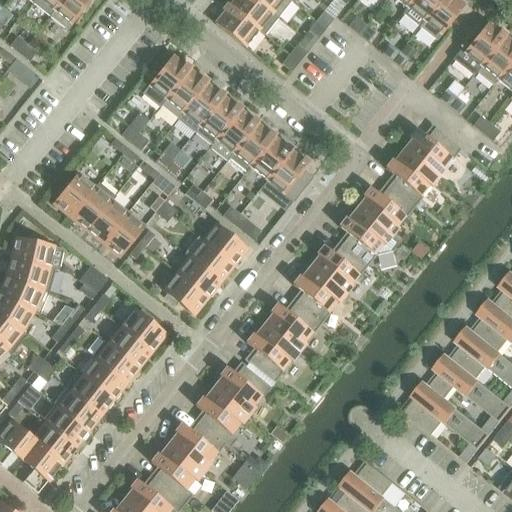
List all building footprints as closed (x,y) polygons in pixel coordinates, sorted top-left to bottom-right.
[(49,18),(54,12),(63,0),(35,0),(32,5),(49,18)] [(63,0),(54,12),(49,18),(67,32),(92,0),(63,0)] [(234,0),(229,7),(228,8),(258,32),(271,15),(272,15),(253,0),(234,0)] [(253,0),(272,15),(271,15),(277,20),(291,3),(287,0),(253,0)] [(394,0),(406,9),(413,0),(394,0)] [(413,0),(406,9),(423,22),(423,23),(441,0),(413,0)] [(441,0),(423,23),(423,22),(418,28),(436,43),(465,6),(456,0),(441,0)] [(227,5),(221,12),(223,14),(214,25),(244,49),(258,32),(228,8),(229,7),(227,5)] [(323,13),(316,22),(326,30),(333,20),(323,13)] [(348,28),(357,36),(365,26),(355,19),(348,28)] [(318,40),(326,30),(316,22),(308,32),(318,40)] [(452,61),(472,77),(475,74),(479,68),(480,68),(504,38),(505,38),(507,36),(500,31),(498,33),(487,24),(467,49),(464,46),(452,61)] [(375,34),(365,26),(357,36),(367,44),(375,34)] [(9,48),(19,56),(27,46),(17,38),(9,48)] [(511,44),(505,38),(504,38),(480,68),(479,68),(475,74),(493,88),(498,82),(497,82),(511,62),(511,44)] [(381,55),(391,63),(399,53),(389,45),(381,55)] [(36,54),(27,46),(19,56),(29,63),(36,54)] [(281,66),(291,74),(306,54),(297,46),(281,66)] [(0,54),(0,58),(10,67),(15,61),(3,51),(0,54)] [(409,61),(399,53),(391,63),(401,71),(409,61)] [(159,109),(165,101),(189,71),(190,72),(191,70),(185,64),(183,66),(172,57),(150,84),(147,87),(142,94),(141,95),(159,109)] [(27,70),(15,61),(10,67),(22,76),(27,70)] [(511,62),(497,82),(498,82),(511,93),(511,62)] [(200,80),(190,72),(189,71),(165,101),(182,115),(206,85),(207,85),(208,83),(202,78),(200,80)] [(143,78),(135,89),(142,94),(147,87),(150,84),(143,78)] [(217,93),(207,85),(206,85),(182,115),(177,121),(194,134),(223,98),(224,99),(225,97),(219,91),(217,93)] [(438,101),(448,109),(456,99),(446,91),(438,101)] [(234,107),(224,99),(223,98),(194,134),(211,148),(240,112),(242,110),(235,105),(234,107)] [(466,106),(456,99),(448,109),(458,116),(466,106)] [(251,120),(240,112),(211,148),(212,148),(210,150),(227,163),(257,125),(257,126),(259,124),(252,118),(251,120)] [(139,114),(128,127),(138,135),(148,122),(139,114)] [(472,128),(482,136),(490,126),(480,118),(472,128)] [(267,134),(257,126),(257,125),(227,163),(243,177),(250,169),(274,139),(276,137),(269,132),(267,134)] [(499,133),(490,126),(482,136),(491,143),(499,133)] [(121,137),(130,145),(138,135),(128,127),(121,137)] [(411,141),(402,152),(437,180),(444,172),(442,170),(450,160),(452,162),(458,154),(461,150),(435,129),(426,140),(415,131),(409,140),(411,141)] [(148,143),(138,135),(130,145),(140,153),(148,143)] [(284,147),(274,139),(250,169),(266,182),(290,152),(291,153),(293,151),(286,145),(284,147)] [(110,146),(122,156),(127,150),(115,140),(110,146)] [(139,160),(127,150),(122,156),(134,166),(139,160)] [(458,154),(465,160),(468,156),(461,150),(458,154)] [(301,161),(291,153),(290,152),(266,182),(284,196),(310,164),(303,159),(301,161)] [(430,189),(437,180),(402,152),(393,163),(391,161),(384,170),(395,178),(387,188),(414,209),(423,198),(421,197),(428,187),(430,189)] [(154,164),(164,172),(172,161),(162,154),(154,164)] [(182,169),(172,161),(164,172),(174,180),(182,169)] [(159,175),(146,166),(141,172),(153,182),(159,175)] [(471,173),(485,184),(490,177),(477,166),(471,173)] [(153,182),(150,185),(166,198),(175,188),(159,175),(153,182)] [(54,205),(71,219),(94,190),(92,188),(93,187),(81,178),(80,178),(77,176),(70,185),(66,182),(57,193),(61,196),(54,205)] [(96,191),(94,190),(71,219),(87,232),(110,203),(115,197),(101,185),(96,191)] [(184,196),(194,203),(202,193),(193,185),(184,196)] [(405,220),(414,209),(387,188),(380,198),(369,189),(362,198),(364,200),(356,210),(391,238),(397,230),(395,228),(403,218),(405,220)] [(212,201),(202,193),(194,203),(204,211),(212,201)] [(154,214),(159,208),(164,202),(158,197),(148,209),(154,214)] [(176,212),(164,202),(159,208),(171,218),(176,212)] [(87,232),(103,245),(126,216),(110,203),(87,232)] [(222,218),(231,226),(241,213),(232,206),(222,218)] [(166,224),(171,218),(159,208),(154,214),(166,224)] [(384,247),(391,238),(356,210),(347,221),(345,219),(338,228),(349,237),(341,246),(367,267),(376,257),(374,255),(382,245),(384,247)] [(251,221),(241,213),(231,226),(241,233),(251,221)] [(143,229),(126,216),(103,245),(119,258),(143,229)] [(216,227),(203,243),(232,267),(245,250),(216,227)] [(148,232),(138,244),(144,249),(154,237),(148,232)] [(16,240),(11,262),(48,270),(48,267),(49,267),(52,252),(51,252),(52,248),(41,245),(42,241),(28,238),(27,242),(16,240)] [(184,256),(189,260),(190,259),(219,283),(232,267),(203,243),(198,238),(184,256)] [(135,261),(144,249),(138,244),(128,256),(135,261)] [(318,258),(309,268),(344,296),(351,288),(349,286),(357,277),(359,278),(367,267),(341,246),(333,256),(323,247),(316,256),(318,258)] [(190,259),(189,260),(177,275),(206,299),(219,283),(190,259)] [(11,262),(6,279),(41,292),(42,291),(48,270),(11,262)] [(302,295),(294,304),(321,326),(330,315),(328,313),(335,303),(337,305),(344,296),(309,268),(301,279),(299,278),(292,286),(302,295)] [(504,294),(494,306),(494,307),(511,321),(511,275),(510,274),(498,288),(504,294)] [(192,316),(206,299),(177,275),(175,278),(175,277),(165,289),(166,290),(163,293),(166,295),(164,298),(175,308),(178,304),(192,316)] [(48,293),(42,291),(41,292),(6,279),(0,292),(0,296),(32,313),(38,317),(48,293)] [(88,280),(83,286),(95,296),(100,289),(88,280)] [(90,302),(95,296),(83,286),(78,292),(90,302)] [(103,295),(93,308),(99,312),(109,300),(103,295)] [(0,318),(20,332),(32,313),(0,296),(0,318)] [(482,321),(472,333),(472,334),(496,353),(506,340),(511,344),(511,321),(494,307),(494,306),(488,301),(476,316),(482,321)] [(271,316),(263,327),(298,355),(305,346),(303,344),(310,335),(312,336),(321,326),(294,304),(287,314),(276,306),(269,314),(271,316)] [(83,311),(77,306),(60,327),(66,332),(83,311)] [(89,325),(99,312),(93,308),(83,320),(89,325)] [(122,328),(121,330),(150,353),(164,336),(149,324),(152,320),(141,311),(138,315),(135,312),(132,315),(122,327),(122,328)] [(0,344),(6,350),(20,332),(0,318),(0,344)] [(56,344),(66,332),(60,327),(50,340),(56,344)] [(77,327),(68,339),(74,344),(84,332),(77,327)] [(291,363),(298,355),(263,327),(254,337),(252,336),(245,344),(256,353),(247,363),(274,384),(283,373),(281,371),(289,362),(291,363)] [(460,348),(450,361),(474,381),(485,368),(511,389),(511,392),(503,404),(511,410),(511,407),(511,365),(496,353),(472,334),(472,333),(466,328),(454,343),(460,348)] [(121,330),(108,346),(137,369),(150,353),(121,330)] [(64,357),(74,344),(68,339),(58,352),(64,357)] [(91,358),(95,362),(125,385),(137,369),(108,346),(104,342),(91,358)] [(439,376),(429,388),(428,389),(443,400),(453,387),(492,418),(481,431),(489,437),(511,410),(503,404),(474,381),(450,361),(444,356),(432,371),(439,376)] [(33,374),(38,367),(43,361),(37,357),(27,369),(33,374)] [(55,371),(45,363),(43,361),(38,367),(50,377),(55,371)] [(95,362),(83,378),(112,401),(125,385),(95,362)] [(33,374),(38,377),(45,383),(50,377),(38,367),(33,374)] [(221,379),(212,390),(247,418),(254,409),(252,408),(260,398),(262,400),(270,389),(243,367),(235,376),(226,369),(219,378),(221,379)] [(21,378),(11,390),(16,395),(26,383),(21,378)] [(83,378),(70,394),(99,417),(112,401),(83,378)] [(441,422),(470,445),(459,459),(466,465),(489,437),(481,431),(443,400),(428,389),(429,388),(422,383),(410,398),(417,403),(406,417),(430,436),(441,422)] [(7,407),(16,395),(11,390),(1,402),(7,407)] [(53,406),(57,410),(87,433),(99,417),(70,394),(66,390),(53,406)] [(204,415),(197,424),(230,450),(237,440),(231,434),(238,425),(240,426),(247,418),(212,390),(204,401),(202,399),(195,408),(204,415)] [(27,391),(17,403),(23,408),(33,396),(27,391)] [(13,420),(23,408),(17,403),(7,416),(13,420)] [(57,410),(45,425),(74,449),(87,433),(57,410)] [(511,424),(510,422),(501,432),(511,440),(511,439),(511,424)] [(11,454),(22,462),(36,444),(32,441),(11,424),(8,427),(8,426),(0,435),(0,466),(1,467),(11,454)] [(229,450),(230,450),(197,424),(190,433),(181,425),(174,434),(176,435),(167,446),(202,474),(209,466),(207,464),(215,454),(217,456),(224,447),(229,450)] [(45,425),(32,441),(36,444),(61,465),(74,449),(45,425)] [(275,428),(269,435),(282,445),(288,437),(275,428)] [(504,449),(511,440),(501,432),(494,441),(504,449)] [(59,467),(61,465),(36,444),(22,462),(32,470),(22,484),(37,495),(50,479),(50,480),(60,468),(59,467)] [(196,483),(202,474),(167,446),(159,457),(157,455),(150,464),(159,471),(152,480),(185,506),(192,496),(186,491),(193,481),(196,483)] [(486,450),(478,460),(488,468),(496,458),(486,450)] [(254,461),(250,467),(259,474),(266,465),(257,457),(254,461)] [(339,488),(345,493),(345,492),(370,511),(399,511),(382,498),(393,484),(361,459),(361,460),(367,465),(357,478),(351,473),(339,488)] [(245,463),(231,480),(246,491),(259,474),(250,467),(245,463)] [(511,472),(498,490),(511,501),(511,472)] [(172,511),(179,511),(185,506),(152,480),(145,489),(136,481),(129,490),(131,492),(122,502),(134,511),(168,511),(170,510),(172,511)] [(319,511),(370,511),(345,492),(345,493),(339,488),(329,500),(319,511)] [(226,493),(211,511),(229,511),(237,502),(226,493)] [(134,511),(122,502),(114,511),(112,511),(111,511),(134,511)] [(10,511),(0,503),(0,511),(10,511)]
